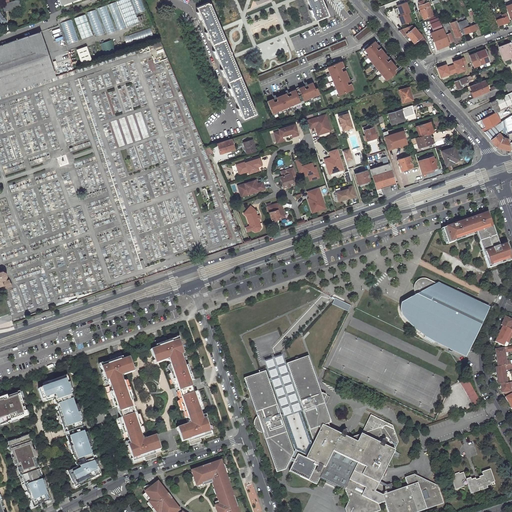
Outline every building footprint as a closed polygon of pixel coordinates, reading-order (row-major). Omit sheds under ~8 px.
[(14,9),(20,7),(18,0),(2,5),(4,11),(14,8),(14,9)] [(136,14),(146,10),(142,0),(119,0),(108,4),(117,31),(140,23),(136,14)] [(307,0),(316,20),(329,15),(327,9),(325,9),(321,0),(307,0)] [(424,19),(433,16),(428,3),(424,4),(423,1),(419,2),(420,6),(419,6),(421,13),(423,17),(424,19)] [(252,109),(209,2),(197,7),(199,12),(197,12),(200,19),(202,19),(207,33),(206,33),(209,41),(211,40),(216,52),(214,53),(217,60),(219,59),(224,71),(222,72),(225,79),(227,79),(232,90),(230,91),(232,97),(234,96),(239,109),(237,109),(240,116),(242,116),(243,119),(256,114),(254,108),(252,109)] [(405,2),(396,6),(398,11),(399,14),(398,15),(397,15),(401,25),(410,21),(407,13),(409,12),(405,2)] [(105,34),(115,32),(108,5),(98,8),(105,34)] [(87,13),(97,36),(105,33),(95,9),(87,13)] [(501,14),(503,17),(496,20),(498,25),(510,21),(507,15),(506,16),(505,12),(501,14)] [(82,39),(93,36),(86,14),(75,18),(82,39)] [(68,44),(78,41),(72,19),(61,23),(68,44)] [(452,42),(449,34),(447,34),(445,28),(449,26),(447,20),(440,23),(441,25),(443,28),(443,30),(443,31),(448,43),(452,42)] [(457,25),(455,21),(449,23),(455,37),(461,35),(457,25)] [(406,35),(418,48),(427,40),(423,35),(421,37),(414,28),(422,25),(421,22),(399,31),(404,37),(406,35)] [(468,27),(465,28),(463,23),(457,25),(461,35),(464,34),(465,34),(476,30),(479,29),(477,23),(473,25),(468,27)] [(372,30),(367,25),(353,37),(358,42),(372,30)] [(439,30),(430,33),(437,49),(448,44),(448,43),(443,31),(443,30),(443,28),(439,30)] [(126,44),(154,37),(152,29),(124,36),(126,44)] [(0,95),(54,77),(39,32),(0,45),(0,95)] [(347,46),(345,39),(304,57),(307,63),(324,56),(323,54),(330,51),(330,53),(347,46)] [(377,46),(372,40),(360,50),(365,56),(363,58),(365,60),(367,58),(375,68),(373,69),(375,72),(377,70),(380,74),(378,76),(379,77),(382,75),(386,80),(395,73),(393,71),(396,68),(389,60),(386,63),(384,60),(386,57),(379,49),(377,51),(374,48),(377,46)] [(103,54),(114,52),(112,41),(100,43),(103,54)] [(510,43),(500,47),(505,60),(511,57),(511,47),(510,43)] [(78,49),(80,63),(92,61),(89,47),(78,49)] [(484,50),(469,55),(473,67),(478,65),(479,68),(490,64),(484,50)] [(300,66),(297,60),(256,77),(259,84),(276,76),(275,74),(282,71),(283,73),(300,66)] [(343,67),(340,62),(327,68),(329,73),(326,74),(327,77),(330,76),(335,87),(332,88),(333,91),(336,90),(338,95),(352,89),(350,84),(347,85),(345,82),(348,80),(344,71),(341,72),(339,68),(343,67)] [(462,88),(460,86),(468,83),(467,81),(472,79),(470,76),(454,82),(457,89),(462,88)] [(488,92),(484,81),(469,86),(473,98),(488,92)] [(314,89),(312,83),(306,86),(308,89),(305,90),(303,87),(289,93),(291,96),(287,98),(286,94),(276,98),(277,102),(274,103),(272,100),(267,102),(272,116),(278,114),(279,117),(282,116),(281,113),(292,108),(293,111),(296,110),(295,107),(309,101),(310,104),(313,103),(312,100),(319,96),(316,89),(314,89)] [(411,95),(409,87),(399,90),(402,103),(411,100),(410,96),(411,95)] [(490,94),(493,96),(499,89),(498,87),(488,92),(468,100),(473,104),(477,99),(480,101),(484,97),(487,98),(490,94)] [(511,91),(508,93),(494,100),(500,110),(509,105),(511,103),(511,91)] [(494,100),(489,102),(495,113),(500,111),(500,110),(494,100)] [(392,123),(404,119),(401,108),(388,112),(392,123)] [(339,116),(344,132),(355,128),(350,113),(339,116)] [(495,113),(479,121),(483,128),(498,119),(495,113)] [(325,115),(306,121),(309,129),(315,127),(316,127),(317,129),(316,130),(317,135),(330,131),(325,115)] [(485,131),(500,122),(498,119),(483,128),(485,131)] [(433,132),(430,122),(416,126),(420,136),(429,133),(433,132)] [(483,132),(490,139),(497,133),(502,129),(501,122),(500,122),(485,131),(483,132)] [(298,136),(295,124),(279,129),(279,131),(274,133),(277,143),(284,141),(283,138),(283,136),(291,134),(291,136),(292,138),(298,136)] [(375,132),(373,127),(363,130),(367,140),(372,138),(370,134),(375,132)] [(393,148),(407,143),(403,131),(389,135),(387,130),(382,132),(388,150),(393,149),(393,148)] [(419,147),(432,143),(429,133),(420,136),(416,137),(419,147)] [(507,140),(502,139),(498,134),(490,140),(496,147),(511,151),(508,138),(507,140)] [(221,153),(235,148),(232,139),(218,143),(221,153)] [(256,151),(253,140),(244,142),(247,154),(256,151)] [(460,162),(455,148),(442,152),(447,166),(460,162)] [(324,160),(329,174),(343,170),(336,149),(329,152),(331,158),(331,159),(329,159),(328,158),(324,160)] [(412,167),(409,156),(398,160),(401,170),(412,167)] [(304,157),(295,160),(299,173),(304,171),(305,176),(308,175),(311,174),(313,180),(319,178),(316,167),(313,168),(312,163),(307,165),(306,163),(304,157)] [(437,168),(433,157),(423,161),(426,171),(437,168)] [(245,162),(237,165),(239,171),(243,170),(244,170),(244,172),(248,171),(249,173),(256,170),(255,167),(257,166),(262,165),(260,158),(246,162),(245,162)] [(395,183),(389,163),(370,169),(376,189),(381,188),(395,183)] [(295,176),(292,168),(280,172),(282,176),(280,177),(284,187),(294,184),(292,177),(295,176)] [(369,180),(366,170),(355,174),(358,184),(369,180)] [(256,184),(254,180),(238,186),(241,194),(248,192),(249,194),(265,189),(263,182),(257,183),(256,184)] [(347,189),(336,193),(339,201),(350,198),(350,199),(357,197),(354,189),(353,186),(347,188),(347,189)] [(317,211),(325,208),(318,188),(307,192),(309,197),(310,198),(309,200),(308,200),(311,210),(316,208),(317,211)] [(268,207),(270,213),(273,221),(281,219),(280,216),(285,215),(281,203),(268,207)] [(255,211),(251,207),(244,214),(247,217),(250,227),(251,227),(252,231),(255,232),(259,231),(261,228),(260,224),(258,220),(257,217),(255,211)] [(477,233),(485,257),(484,258),(488,270),(489,269),(489,267),(509,261),(510,262),(511,262),(506,245),(500,247),(500,248),(498,249),(497,247),(495,247),(494,244),(496,243),(491,229),(493,229),(487,214),(484,215),(483,214),(477,216),(477,217),(474,218),(474,220),(472,221),(471,219),(470,220),(470,221),(468,222),(468,220),(452,226),(453,227),(448,229),(448,227),(442,229),(447,245),(455,243),(454,241),(476,233),(477,233)] [(476,233),(454,241),(455,243),(476,235),(476,233)] [(476,235),(484,258),(485,257),(477,233),(476,233),(476,235)] [(489,269),(510,262),(509,261),(489,267),(489,269)] [(490,307),(429,277),(427,276),(425,275),(423,276),(422,276),(419,277),(418,278),(417,279),(416,280),(415,283),(414,283),(414,285),(414,288),(415,289),(416,291),(418,293),(419,294),(420,294),(421,295),(422,295),(421,296),(420,298),(419,299),(418,300),(417,301),(415,302),(414,302),(413,302),(412,303),(410,303),(409,303),(401,304),(401,306),(401,311),(401,314),(401,315),(404,318),(409,323),(414,328),(417,330),(420,332),(426,337),(431,340),(438,343),(448,346),(455,348),(461,349),(465,349),(469,350),(490,307)] [(4,288),(11,286),(9,280),(2,283),(3,285),(0,285),(0,286),(3,293),(6,292),(4,288)] [(418,300),(419,299),(420,298),(421,296),(422,295),(421,295),(420,294),(419,294),(418,293),(417,294),(415,295),(413,296),(410,300),(409,303),(410,303),(412,303),(413,302),(414,302),(415,302),(417,301),(418,300)] [(351,306),(335,298),(332,304),(348,312),(351,306)] [(504,327),(511,331),(511,330),(511,319),(506,316),(502,326),(503,326),(504,327)] [(502,331),(501,333),(500,333),(499,334),(500,335),(510,340),(511,339),(511,337),(511,330),(511,331),(504,327),(503,326),(501,331),(502,331)] [(510,340),(500,335),(499,334),(499,336),(499,338),(498,337),(495,342),(504,346),(506,342),(509,343),(511,339),(510,340)] [(156,347),(150,350),(155,365),(166,361),(169,362),(170,366),(172,372),(170,373),(174,386),(180,384),(184,396),(178,398),(183,412),(185,411),(187,417),(188,419),(186,423),(177,427),(182,441),(188,439),(189,441),(195,439),(196,443),(201,441),(199,437),(211,434),(204,415),(202,415),(201,412),(199,413),(198,410),(200,409),(199,407),(201,406),(196,391),(193,392),(189,381),(192,380),(187,365),(185,366),(184,363),(182,364),(181,361),(183,360),(182,357),(184,356),(177,337),(166,341),(165,337),(160,339),(161,343),(155,345),(156,347)] [(498,359),(507,357),(506,353),(509,352),(508,348),(496,350),(497,355),(498,355),(498,356),(497,356),(498,359)] [(284,363),(281,354),(279,355),(262,361),(282,418),(298,412),(301,411),(284,363)] [(123,376),(134,372),(129,357),(122,359),(122,357),(116,359),(114,355),(109,357),(111,360),(100,364),(106,383),(108,382),(110,386),(111,385),(112,388),(111,389),(111,391),(109,392),(114,407),(118,406),(122,417),(118,418),(123,433),(126,432),(127,435),(128,434),(129,437),(127,438),(129,441),(126,442),(133,461),(144,457),(145,460),(150,459),(149,455),(155,453),(154,451),(160,448),(155,434),(146,438),(142,436),(141,433),(139,427),(141,426),(136,413),(130,415),(126,403),(132,401),(127,387),(125,388),(123,382),(122,379),(123,376)] [(320,475),(345,487),(351,501),(347,509),(347,511),(379,511),(382,511),(380,506),(387,503),(390,511),(422,511),(428,510),(444,504),(437,485),(414,474),(405,477),(408,486),(393,491),(391,484),(386,486),(378,482),(379,480),(390,456),(398,439),(393,423),(389,419),(366,408),(353,434),(347,436),(343,434),(344,431),(343,428),(340,429),(339,432),(325,426),(329,425),(323,406),(328,396),(318,391),(306,356),(284,363),(301,411),(302,413),(308,432),(311,440),(313,441),(311,445),(310,445),(298,412),(282,418),(294,450),(292,454),(280,418),(263,371),(242,378),(255,417),(254,418),(253,421),(253,423),(253,425),(253,427),(254,428),(255,429),(256,431),(258,433),(260,433),(261,434),(275,474),(285,470),(288,461),(292,463),(288,471),(315,484),(319,477),(320,475)] [(499,367),(511,365),(510,361),(508,362),(507,357),(498,359),(498,360),(499,360),(499,362),(498,362),(499,367)] [(507,375),(507,371),(511,369),(511,365),(499,367),(496,368),(497,373),(498,373),(498,375),(498,376),(507,375)] [(502,385),(511,383),(511,379),(508,379),(507,375),(498,376),(498,379),(499,379),(499,380),(498,380),(499,385),(502,385)] [(93,461),(92,458),(90,459),(88,452),(89,451),(89,448),(83,431),(80,422),(74,406),(73,403),(71,403),(69,396),(70,395),(69,393),(72,392),(70,386),(67,387),(66,383),(64,377),(56,380),(57,382),(50,385),(49,382),(46,383),(47,386),(38,389),(41,398),(44,397),(45,401),(53,399),(54,400),(53,400),(54,403),(55,403),(56,407),(57,410),(58,412),(57,412),(59,416),(60,416),(61,419),(60,419),(69,446),(71,446),(72,449),(70,450),(72,454),(73,456),(72,456),(73,459),(74,459),(75,462),(75,463),(76,466),(76,465),(77,467),(71,469),(72,471),(68,473),(74,487),(79,485),(79,486),(87,483),(85,478),(89,477),(90,479),(99,475),(97,470),(96,471),(95,467),(98,467),(96,461),(93,461)] [(460,382),(475,409),(480,406),(479,399),(467,378),(460,382)] [(511,383),(502,385),(503,394),(511,392),(511,383)] [(180,384),(174,386),(178,398),(184,396),(180,384)] [(2,398),(0,399),(0,425),(7,423),(7,422),(16,419),(17,420),(26,416),(24,407),(22,408),(20,402),(21,401),(18,393),(8,396),(8,398),(3,400),(2,398)] [(130,415),(136,413),(132,401),(126,403),(130,415)] [(74,406),(80,422),(82,421),(79,412),(78,413),(77,411),(78,410),(77,405),(74,406)] [(15,440),(8,442),(9,447),(11,446),(12,450),(11,451),(13,458),(14,457),(17,464),(16,465),(20,476),(22,475),(38,470),(35,462),(36,461),(35,458),(34,458),(32,451),(33,451),(30,444),(29,444),(28,440),(29,440),(27,435),(21,438),(15,440)] [(219,494),(221,499),(219,499),(219,500),(220,504),(219,505),(220,508),(217,510),(217,511),(239,511),(238,507),(239,506),(235,496),(234,496),(222,460),(211,464),(210,464),(203,466),(203,467),(192,471),(195,478),(197,477),(199,481),(200,484),(204,483),(204,485),(210,484),(209,482),(212,481),(213,483),(215,488),(217,488),(219,494)] [(479,478),(475,479),(474,478),(470,479),(470,478),(466,479),(465,480),(464,477),(465,477),(463,472),(451,476),(455,489),(467,485),(468,485),(471,493),(479,491),(479,493),(483,492),(482,490),(487,488),(486,486),(490,484),(491,486),(496,485),(490,468),(481,471),(482,475),(478,477),(479,478)] [(43,502),(51,499),(46,486),(44,487),(43,484),(45,483),(44,479),(40,480),(40,478),(41,478),(39,475),(38,472),(38,470),(22,475),(24,482),(23,482),(24,484),(25,484),(26,487),(25,487),(27,493),(28,493),(33,507),(43,502)] [(319,477),(344,489),(345,487),(320,475),(319,477)] [(45,507),(55,502),(48,482),(45,483),(43,484),(44,487),(46,486),(51,499),(43,502),(45,507)] [(152,487),(159,495),(164,491),(158,483),(152,487)] [(148,504),(154,511),(177,511),(175,509),(177,508),(173,503),(174,502),(171,499),(170,500),(166,496),(168,495),(164,491),(159,495),(152,487),(151,485),(143,488),(145,493),(146,494),(151,500),(151,501),(151,502),(149,503),(148,504)]
